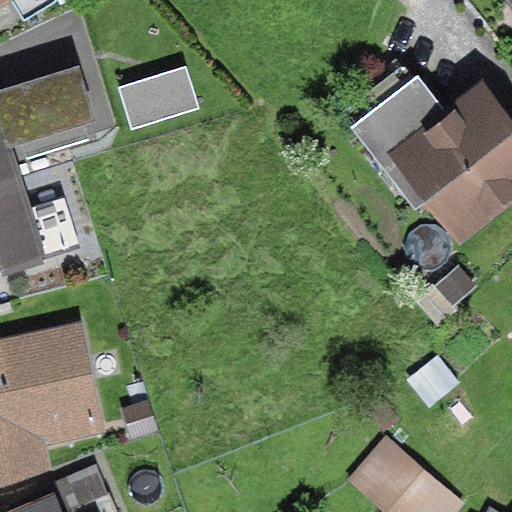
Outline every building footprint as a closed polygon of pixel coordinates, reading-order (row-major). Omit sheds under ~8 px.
[(54,0),(0,0),(0,13),(14,6),(25,25),(58,6),(54,0)] [(187,71),(119,93),(133,135),(201,113),(187,71)] [(0,190),(21,184),(12,153),(97,129),(80,72),(0,94),(0,190)] [(391,161),(446,118),(418,83),(352,135),(379,170),(391,161)] [(446,118),(391,161),(458,247),(511,205),(511,126),(483,89),(446,118)] [(29,210),(21,184),(0,190),(0,276),(81,253),(65,199),(29,210)] [(457,269),(434,289),(453,312),(477,291),(457,269)] [(83,327),(0,343),(0,430),(99,410),(83,327)] [(439,360),(410,385),(431,411),(461,387),(439,360)] [(146,406),(125,411),(132,439),(153,433),(146,406)] [(99,410),(0,430),(0,488),(51,472),(46,448),(104,434),(99,410)] [(387,437),(348,482),(383,511),(421,511),(428,505),(436,511),(460,511),(466,505),(387,437)] [(40,490),(46,506),(58,501),(62,511),(117,511),(98,467),(40,490)] [(46,506),(31,511),(62,511),(58,501),(46,506)]
